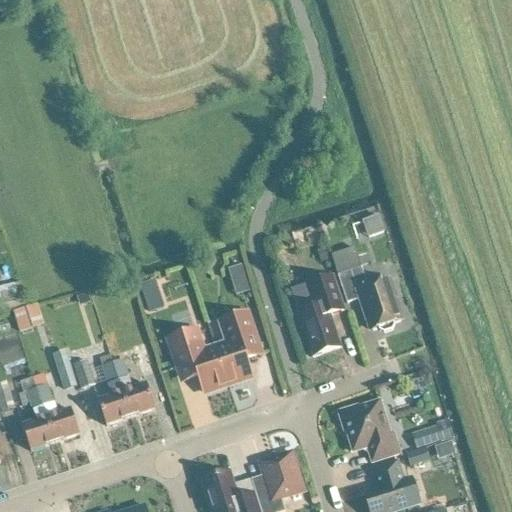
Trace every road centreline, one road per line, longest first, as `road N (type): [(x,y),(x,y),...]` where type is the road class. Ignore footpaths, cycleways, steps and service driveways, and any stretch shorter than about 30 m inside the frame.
road 1 (unclassified): [(333,511),(301,412),(167,462)]
road 2 (unclassified): [(12,511),(167,462)]
